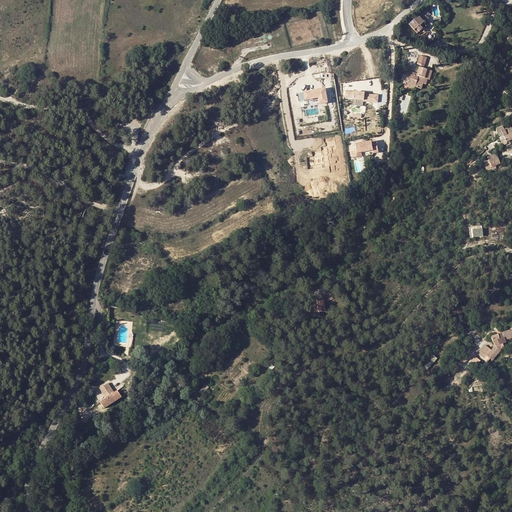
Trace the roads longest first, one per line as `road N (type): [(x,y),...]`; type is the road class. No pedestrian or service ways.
road 1 (tertiary): [(171,91),(119,211),(87,347),(39,460),(30,511)]
road 2 (unknown): [(398,18),(404,46),(396,207),(356,236),(334,291)]
road 3 (unknown): [(134,173),(170,188),(223,140),(276,119),(294,84),(258,60)]
road 4 (track): [(0,97),(72,109),(111,141),(142,153)]
road 5 (unclassified): [(206,82),(258,60),(353,42)]
